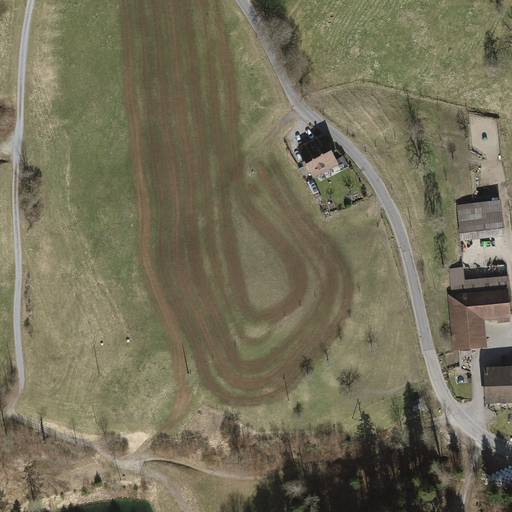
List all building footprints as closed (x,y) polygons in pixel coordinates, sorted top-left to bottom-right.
[(497,119),(484,119),(484,127),(496,128),(497,119)] [(310,171),(313,178),(339,165),(336,159),(332,152),(335,150),(333,145),(330,147),(323,133),(310,140),(297,146),(307,164),(310,171)] [(343,155),(336,159),(339,165),(340,167),(347,163),(343,155)] [(302,175),(310,171),(307,164),(299,168),(302,175)] [(457,205),(461,241),(506,236),(502,199),(457,205)] [(451,294),(448,294),(453,350),(487,348),(485,321),(511,319),(507,276),(500,277),(494,277),(486,278),(477,278),(464,279),(463,268),(449,269),(451,294)] [(450,352),(450,366),(461,366),(461,352),(450,352)] [(486,402),(511,401),(511,365),(495,366),(485,366),(486,402)] [(417,401),(410,404),(412,411),(420,408),(417,401)]
